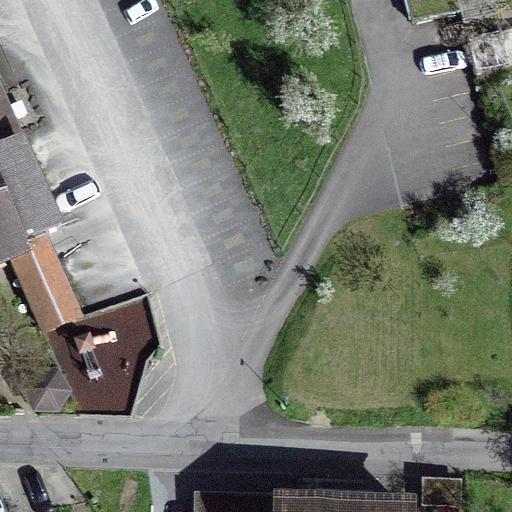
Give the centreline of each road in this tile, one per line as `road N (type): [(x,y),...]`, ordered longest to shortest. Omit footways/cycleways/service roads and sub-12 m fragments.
road 1 (residential): [(376,0),(399,89),(225,404)]
road 2 (residential): [(49,0),(225,404)]
road 3 (unclassified): [(200,448),(511,455)]
road 4 (unclassified): [(0,441),(200,448)]
